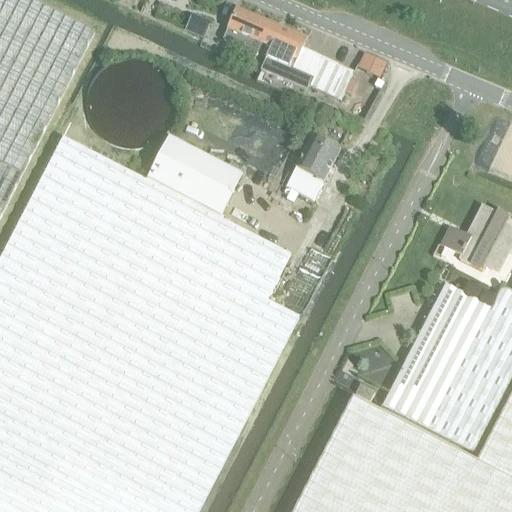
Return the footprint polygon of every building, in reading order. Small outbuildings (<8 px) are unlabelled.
[(0,0),(0,218),(94,34),(24,0),(0,0)] [(262,48),(271,52),(280,31),(237,12),(224,43),(257,57),(262,48)] [(292,82),(296,75),(290,72),(295,62),(297,63),(306,43),(280,31),(271,52),(261,74),(306,94),(308,89),(292,82)] [(306,54),(296,75),(292,82),(308,89),(340,105),(353,76),(306,54)] [(364,57),(357,71),(378,81),(385,67),(364,57)] [(165,102),(165,101),(163,92),(161,84),(156,76),(152,71),(145,66),(137,62),(128,59),(120,59),(111,60),(105,63),(98,67),(91,72),(87,78),(83,86),(81,94),(80,102),(81,110),(84,118),(88,126),(93,131),(98,136),(105,140),(114,143),(122,143),(130,143),(139,140),(147,136),(153,131),(157,125),(161,118),(164,110),(165,102)] [(215,220),(145,184),(61,140),(0,260),(0,511),(197,511),(199,510),(295,318),(263,302),(287,256),(215,220)] [(167,140),(145,184),(215,220),(238,177),(167,140)] [(305,223),(339,156),(312,143),(278,209),(305,223)] [(480,275),(482,271),(497,278),(511,248),(511,232),(504,228),(508,220),(495,214),(494,217),(479,209),(463,240),(448,232),(439,250),(459,260),(457,264),(480,275)] [(442,288),(381,409),(428,433),(488,312),(442,288)] [(488,312),(428,433),(473,457),(511,380),(511,294),(511,296),(500,289),(488,312)] [(359,388),(354,397),(370,405),(374,396),(359,388)] [(352,403),(295,511),(511,511),(511,398),(477,467),(352,403)]
